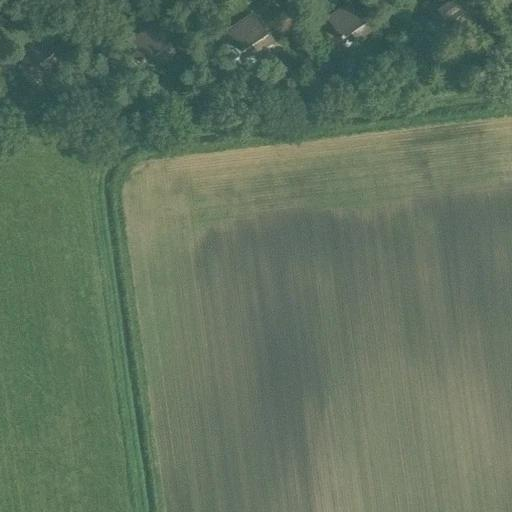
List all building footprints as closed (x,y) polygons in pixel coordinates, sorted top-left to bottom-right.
[(462,29),(477,18),(464,0),(442,0),(432,7),(448,28),(457,21),(462,29)] [(362,40),(377,30),(357,1),(333,18),(347,40),(357,33),(362,40)] [(263,52),(278,42),(259,13),(234,30),(248,52),(258,45),(263,52)] [(164,65),(179,54),(159,25),(134,42),(149,64),(159,57),(164,65)] [(51,72),(66,60),(44,33),(20,52),(37,72),(46,65),(51,72)]
